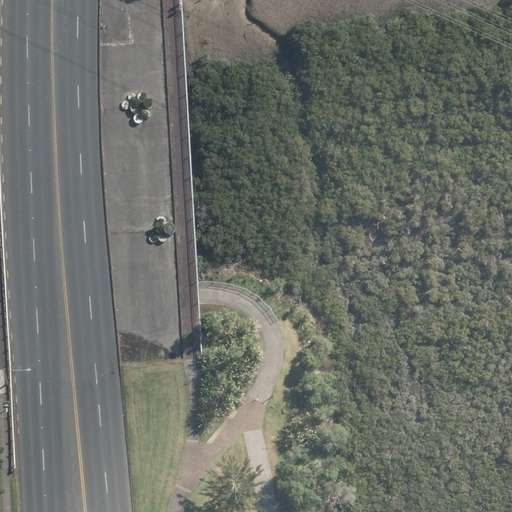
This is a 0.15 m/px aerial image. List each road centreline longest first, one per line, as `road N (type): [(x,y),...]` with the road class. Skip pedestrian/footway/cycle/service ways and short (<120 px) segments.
road 1 (primary): [(70,364),(53,176),(50,0)]
road 2 (primary): [(70,364),(104,511)]
road 3 (primary): [(56,511),(70,364)]
